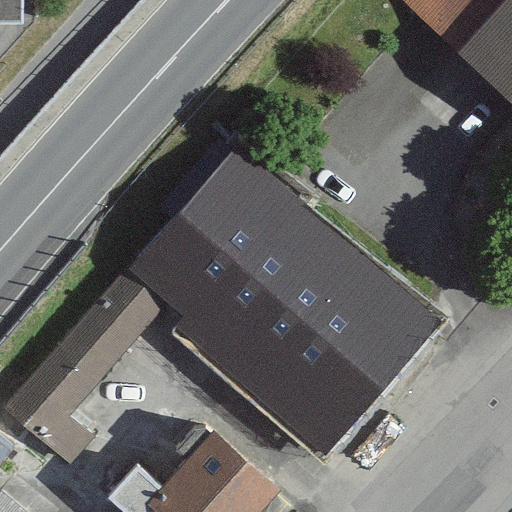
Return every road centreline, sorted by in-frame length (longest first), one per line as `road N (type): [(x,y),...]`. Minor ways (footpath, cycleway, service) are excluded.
road 1 (primary): [(226,0),(0,250)]
road 2 (unclassified): [(422,511),(511,407)]
